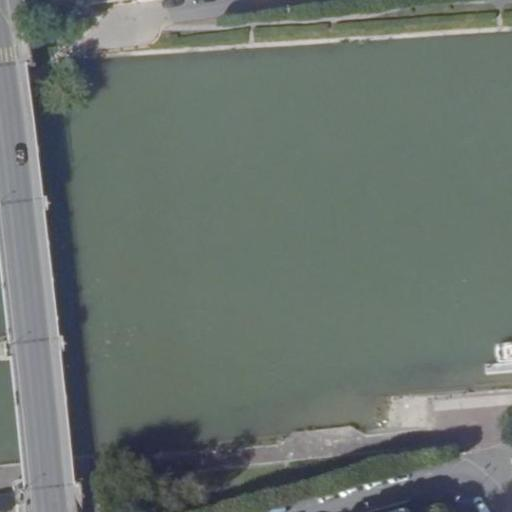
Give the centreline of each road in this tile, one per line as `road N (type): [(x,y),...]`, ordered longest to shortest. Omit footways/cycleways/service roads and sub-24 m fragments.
road 1 (secondary): [(43,511),(0,128)]
road 2 (unclassified): [(310,511),(453,473),(493,492),(500,511)]
road 3 (unclassified): [(105,30),(283,0)]
